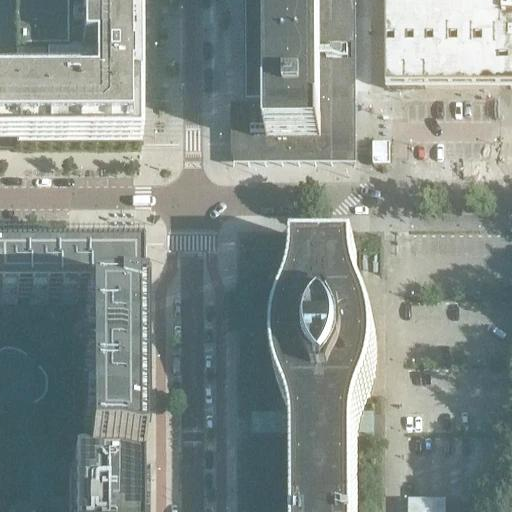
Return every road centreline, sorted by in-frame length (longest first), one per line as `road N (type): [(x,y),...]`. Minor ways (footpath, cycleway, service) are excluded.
road 1 (unclassified): [(192,197),(511,195)]
road 2 (unclassified): [(191,511),(192,197)]
road 3 (residential): [(192,197),(192,0)]
road 4 (residential): [(0,198),(192,197)]
